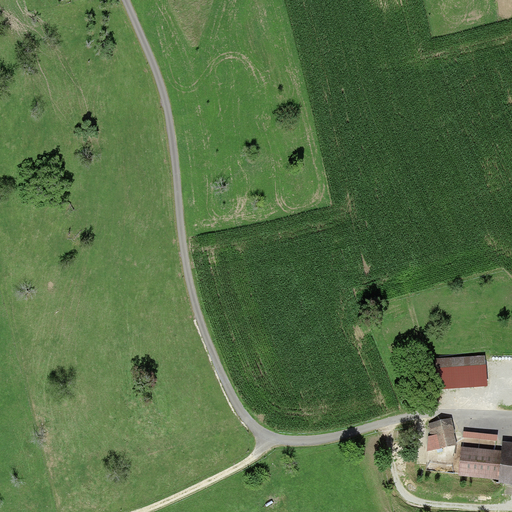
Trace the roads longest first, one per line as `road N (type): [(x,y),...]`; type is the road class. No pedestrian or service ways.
road 1 (unclassified): [(124,0),(164,102),(193,299),(241,413),(267,437),(302,442),(438,414),(511,414)]
road 2 (track): [(386,421),(394,481),(404,497),(511,509)]
road 3 (track): [(438,414),(394,269)]
road 4 (track): [(267,437),(253,455),(138,511)]
